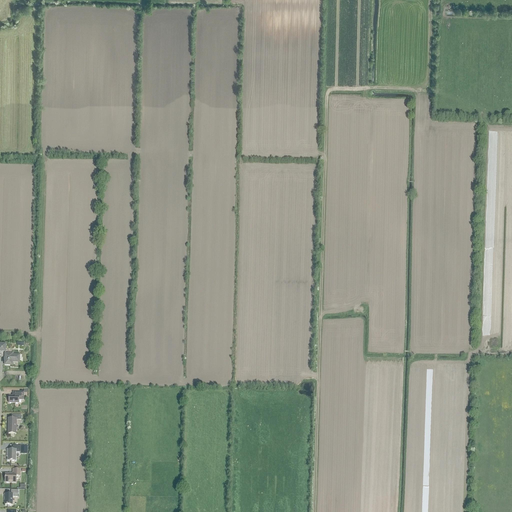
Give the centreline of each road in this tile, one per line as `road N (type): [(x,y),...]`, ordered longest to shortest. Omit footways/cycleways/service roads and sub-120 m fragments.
road 1 (track): [(314,511),(327,96),(329,88),(416,88)]
road 2 (track): [(36,391),(44,149)]
